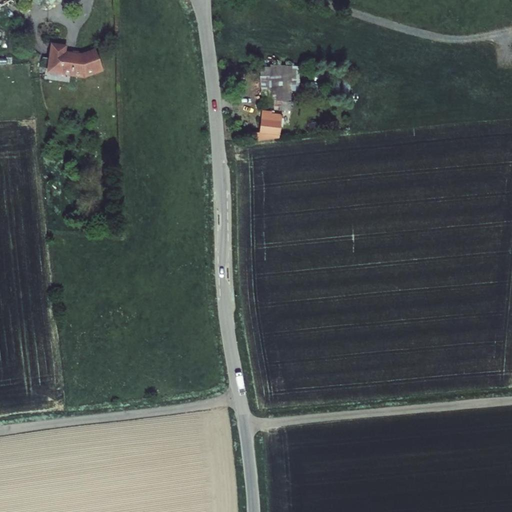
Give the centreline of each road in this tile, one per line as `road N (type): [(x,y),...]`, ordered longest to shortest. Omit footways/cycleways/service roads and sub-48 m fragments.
road 1 (tertiary): [(201,0),(224,292),(245,423)]
road 2 (unclassified): [(245,423),(511,399)]
road 3 (track): [(242,398),(0,430)]
road 4 (track): [(511,29),(438,40),(314,0)]
